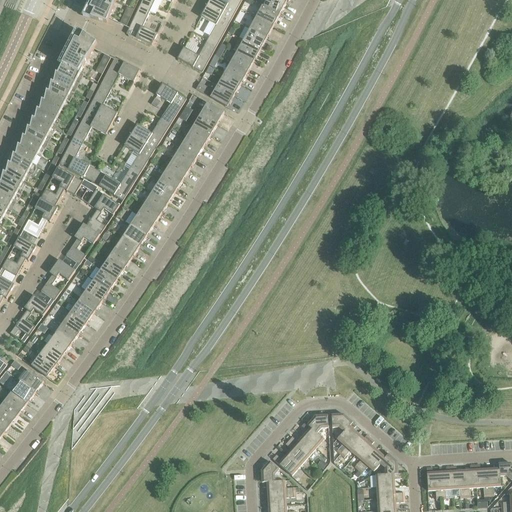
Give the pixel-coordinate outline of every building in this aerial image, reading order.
[(92,0),(88,10),(109,20),(109,19),(115,0),(92,0)] [(164,0),(172,3),(173,0),(142,0),(139,8),(149,12),(155,0),(164,0)] [(217,0),(210,0),(206,8),(231,21),(242,0),(229,0),(227,5),(217,0)] [(276,0),(265,0),(262,7),(279,16),(286,5),(276,0)] [(262,7),(255,18),(273,28),(279,16),(262,7)] [(127,8),(123,16),(130,19),(134,11),(127,8)] [(142,28),(149,12),(139,8),(126,35),(151,47),(157,35),(142,28)] [(215,26),(206,42),(216,47),(231,21),(206,8),(200,18),(215,26)] [(130,19),(123,16),(119,25),(126,28),(130,19)] [(255,18),(249,30),(267,40),(273,28),(255,18)] [(249,30),(243,41),(260,51),(267,40),(249,30)] [(68,54),(62,65),(80,75),(83,68),(94,50),(73,40),(67,53),(68,54)] [(243,41),(236,53),(254,63),(260,51),(243,41)] [(216,47),(206,42),(198,57),(183,49),(177,60),(202,74),(216,47)] [(236,53),(230,64),(247,74),(254,63),(236,53)] [(104,55),(100,64),(106,67),(111,59),(104,55)] [(114,59),(100,86),(111,91),(119,76),(133,83),(139,72),(114,59)] [(106,67),(100,64),(95,72),(102,75),(106,67)] [(230,64),(223,76),(241,86),(247,74),(230,64)] [(56,69),(56,74),(75,84),(80,75),(62,65),(59,71),(57,70),(57,69),(56,69)] [(52,78),(51,83),(70,93),(75,84),(56,74),(54,80),(52,79),(52,78)] [(223,76),(217,87),(234,97),(241,86),(223,76)] [(47,88),(46,92),(66,102),(70,93),(51,83),(50,89),(47,88),(48,88),(47,88)] [(199,84),(196,90),(203,94),(207,88),(199,84)] [(170,105),(160,120),(170,126),(186,100),(162,85),(156,96),(170,105)] [(100,86),(86,113),(111,125),(117,115),(102,107),(111,91),(100,86)] [(234,97),(217,87),(210,99),(227,109),(234,97)] [(42,97),(42,101),(61,111),(66,102),(46,92),(45,98),(43,97),(42,97)] [(38,106),(37,110),(56,120),(61,111),(42,101),(40,107),(38,106)] [(207,104),(200,116),(217,126),(224,114),(207,104)] [(33,115),(32,119),(52,130),(56,120),(37,110),(36,116),(33,115),(34,115),(33,115)] [(86,113),(73,139),(83,144),(91,128),(106,136),(111,125),(86,113)] [(200,116),(193,127),(210,137),(217,126),(200,116)] [(28,124),(27,128),(47,139),(52,130),(32,119),(31,125),(29,124),(28,124)] [(137,126),(131,136),(154,151),(170,126),(160,120),(151,135),(137,126)] [(193,127),(186,138),(203,149),(210,137),(193,127)] [(24,133),(23,137),(42,148),(47,139),(27,128),(26,134),(24,133)] [(138,155),(129,170),(139,177),(154,151),(131,136),(124,147),(138,155)] [(19,142),(18,146),(37,157),(42,148),(23,137),(21,143),(19,142)] [(186,138),(179,149),(196,160),(203,149),(186,138)] [(59,166),(91,183),(98,172),(75,160),(83,144),(73,139),(59,166)] [(14,151),(13,155),(32,166),(37,157),(18,146),(16,152),(14,151)] [(179,149),(172,160),(190,171),(196,160),(179,149)] [(9,160),(8,164),(27,175),(32,166),(13,155),(12,161),(9,160),(10,160),(9,160)] [(165,172),(182,182),(190,171),(172,160),(165,172)] [(4,169),(3,174),(22,184),(27,175),(8,164),(7,171),(5,170),(5,169),(4,169)] [(87,189),(87,190),(89,186),(88,186),(57,169),(52,179),(61,184),(55,196),(45,190),(40,200),(55,208),(65,190),(67,191),(66,192),(74,197),(80,186),(87,189)] [(98,172),(91,183),(123,202),(139,177),(129,170),(120,185),(98,172)] [(165,172),(158,183),(175,194),(182,182),(165,172)] [(0,183),(18,193),(22,184),(3,174),(2,180),(0,178),(0,183)] [(0,195),(13,202),(18,193),(0,183),(0,195)] [(158,183),(151,194),(168,205),(175,194),(158,183)] [(97,210),(86,227),(99,236),(106,227),(96,221),(104,210),(113,216),(119,207),(89,186),(87,190),(94,194),(87,205),(95,210),(95,209),(97,210)] [(151,194),(144,205),(161,216),(168,205),(151,194)] [(0,206),(8,211),(13,202),(0,195),(0,206)] [(57,209),(55,208),(40,200),(35,210),(44,215),(38,226),(28,221),(19,238),(22,240),(26,233),(37,239),(47,221),(50,222),(49,223),(50,223),(57,209)] [(144,205),(137,216),(154,227),(161,216),(144,205)] [(137,216),(130,227),(147,238),(154,227),(137,216)] [(76,264),(72,270),(75,272),(86,257),(77,250),(84,239),(93,246),(99,236),(86,227),(83,225),(74,239),(75,239),(75,238),(77,239),(66,257),(76,264)] [(130,227),(122,238),(139,249),(147,238),(130,227)] [(105,234),(101,240),(105,242),(109,237),(105,234)] [(36,248),(22,240),(19,238),(13,248),(23,253),(17,265),(7,259),(0,271),(0,277),(1,278),(5,271),(16,277),(26,259),(28,260),(28,262),(36,248)] [(122,238),(115,249),(132,260),(139,249),(122,238)] [(115,249),(108,260),(124,271),(132,260),(115,249)] [(108,260),(100,270),(117,282),(124,271),(108,260)] [(51,300),(46,306),(50,308),(61,293),(52,286),(60,275),(68,282),(75,272),(72,270),(59,261),(49,274),(50,275),(51,274),(53,275),(41,292),(51,300)] [(100,270),(93,281),(109,293),(117,282),(100,270)] [(14,286),(1,278),(0,277),(0,290),(1,292),(0,293),(0,304),(4,297),(6,299),(6,300),(14,286)] [(93,281),(85,292),(102,304),(109,293),(93,281)] [(85,292),(78,303),(94,315),(102,304),(85,292)] [(50,308),(46,306),(34,297),(24,310),(25,310),(25,309),(27,311),(15,327),(25,335),(21,341),(24,343),(35,328),(26,321),(34,311),(43,317),(50,308)] [(78,303),(70,314),(86,325),(94,315),(78,303)] [(70,314),(62,324),(79,336),(86,325),(70,314)] [(62,324),(55,335),(71,347),(79,336),(62,324)] [(41,325),(38,330),(44,335),(48,330),(41,325)] [(55,335),(47,346),(63,358),(71,347),(55,335)] [(47,346),(39,356),(55,368),(63,358),(47,346)] [(55,368),(39,356),(31,367),(47,379),(55,368)] [(356,360),(365,368),(368,364),(359,357),(356,360)] [(28,372),(19,383),(35,395),(37,392),(44,384),(28,372)] [(19,383),(11,393),(27,405),(29,402),(35,395),(19,383)] [(11,393),(3,403),(19,416),(27,405),(11,393)] [(3,403),(0,407),(0,417),(11,426),(19,416),(3,403)] [(339,428),(344,432),(344,433),(352,423),(343,415),(331,416),(332,429),(339,428)] [(315,417),(307,426),(317,434),(321,429),(328,429),(327,416),(315,417)] [(0,417),(0,434),(3,436),(11,426),(0,417)] [(307,433),(302,438),(316,450),(324,441),(317,434),(307,426),(304,423),(300,427),(307,433)] [(336,452),(340,455),(358,435),(353,430),(356,427),(352,423),(344,433),(344,432),(337,440),(342,445),(336,452)] [(350,452),(355,456),(370,439),(367,436),(363,440),(358,435),(340,455),(344,458),(350,452)] [(291,437),(288,441),(308,459),(316,450),(302,438),(298,443),(291,437)] [(354,468),(358,471),(376,451),(371,446),(374,442),(370,439),(355,456),(360,461),(354,468)] [(291,451),(286,456),(300,468),(308,459),(288,441),(284,445),(291,451)] [(373,473),(380,465),(388,455),(385,452),(381,455),(376,451),(358,471),(362,474),(368,468),(373,473)] [(300,468),(286,456),(282,461),(275,455),(271,459),(292,477),(300,468)] [(385,469),(385,475),(385,476),(398,475),(397,463),(388,455),(380,465),(385,469)] [(321,461),(318,466),(323,470),(327,465),(321,461)] [(261,472),(262,484),(275,483),(275,482),(274,476),(279,471),(269,463),(261,472)] [(511,465),(510,464),(499,465),(499,478),(500,477),(506,477),(511,482),(511,480),(511,465)] [(494,470),(487,470),(488,497),(493,497),(493,488),(500,488),(500,477),(499,478),(499,465),(494,465),(494,470)] [(470,471),(463,472),(465,499),(469,499),(469,490),(476,489),(475,466),(470,467),(470,471)] [(479,466),(475,466),(476,489),(483,489),(484,498),(488,497),(487,470),(480,471),(479,466)] [(446,473),(439,473),(441,500),(445,500),(445,491),(452,491),(451,468),(446,468),(446,473)] [(455,468),(451,468),(452,491),(459,490),(460,499),(465,499),(463,472),(456,472),(455,468)] [(441,500),(439,473),(432,474),(432,469),(426,469),(428,492),(435,492),(436,501),(441,500)] [(376,476),(376,488),(394,487),(394,480),(403,480),(403,474),(398,475),(385,476),(385,475),(376,476)] [(267,488),(267,495),(295,494),(294,489),(285,489),(285,482),(275,482),(275,483),(262,484),(262,489),(267,488)] [(376,488),(377,500),(404,499),(404,494),(395,494),(394,487),(376,488)] [(263,503),(263,508),(286,506),(286,499),(295,499),(295,494),(267,495),(268,502),(263,503)] [(501,504),(501,509),(511,508),(511,495),(510,496),(510,503),(501,504)] [(484,500),(477,501),(477,509),(487,509),(487,502),(489,502),(488,497),(484,498),(484,500)] [(377,500),(377,511),(382,511),(396,511),(395,504),(404,504),(404,499),(377,500)]
